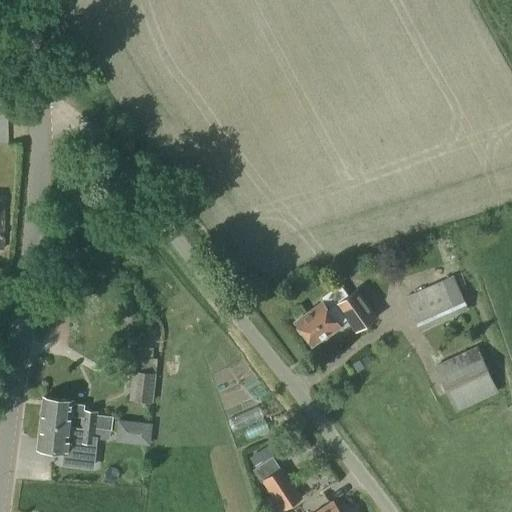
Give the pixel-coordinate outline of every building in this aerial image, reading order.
[(419,332),(468,310),(452,276),(404,298),(419,332)] [(376,316),(357,289),(328,311),(321,303),(294,323),(311,346),(339,326),(335,322),(342,317),(354,332),(376,316)] [(454,412),(497,392),(475,346),(432,365),(454,412)] [(153,359),(154,349),(136,347),(135,359),(153,359)] [(181,358),(179,358),(172,356),(170,364),(162,362),(159,378),(163,379),(168,379),(178,375),(181,358)] [(156,374),(157,360),(153,359),(135,359),(133,371),(132,371),(129,401),(152,404),(156,374)] [(358,360),(352,364),(357,371),(363,367),(358,360)] [(113,417),(97,415),(98,412),(84,410),(84,405),(72,404),(72,401),(42,397),(39,424),(69,427),(70,417),(81,418),(80,429),(96,430),(111,431),(113,417)] [(151,425),(126,422),(124,436),(150,439),(151,425)] [(80,429),(69,427),(39,424),(36,450),(64,453),(63,456),(82,458),(83,443),(95,444),(96,430),(80,429)] [(275,429),(256,434),(258,442),(277,437),(275,429)] [(280,469),(272,457),(252,470),(261,483),(262,483),(280,511),(281,511),(302,499),(281,467),(280,469)] [(338,511),(332,503),(318,511),(338,511)]
